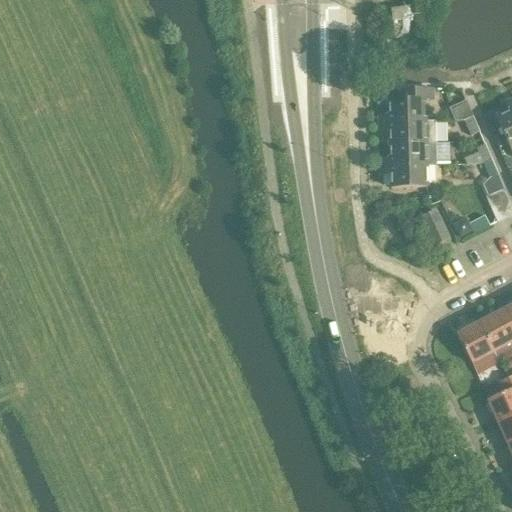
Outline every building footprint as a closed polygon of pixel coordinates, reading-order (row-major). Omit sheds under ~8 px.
[(393,21),(413,18),(413,17),(412,7),(392,10),(393,21)] [(380,124),(425,122),(425,102),(433,101),(433,90),(401,91),(401,101),(389,102),(390,116),(380,117),(380,124)] [(473,117),(466,102),(449,110),(454,122),(464,121),(473,117)] [(510,113),(496,119),(510,152),(511,155),(511,102),(506,104),(510,113)] [(471,137),(480,133),(473,117),(464,121),(471,137)] [(417,146),(437,145),(436,122),(425,122),(380,124),(381,131),(390,130),(390,146),(417,146)] [(417,146),(390,146),(391,159),(381,159),(382,168),(399,167),(427,166),(427,167),(437,166),(437,145),(417,146)] [(476,149),(483,164),(492,160),(485,145),(476,149)] [(490,179),(499,176),(492,160),(483,164),(490,179)] [(427,188),(427,167),(427,166),(399,167),(382,168),(382,174),(391,174),(391,189),(427,188)] [(511,217),(511,212),(503,191),(484,199),(495,225),(511,217)] [(432,248),(449,240),(436,212),(419,221),(432,248)] [(473,236),(489,227),(484,218),(468,227),(465,221),(453,227),(460,239),(472,233),(473,236)] [(511,307),(500,314),(511,335),(511,307)] [(511,335),(500,314),(478,325),(493,354),(511,344),(511,335)] [(471,366),(493,354),(478,325),(456,337),(471,366)] [(511,391),(511,390),(507,380),(497,384),(503,395),(511,391)] [(503,395),(497,384),(482,391),(487,402),(503,395)] [(487,402),(497,424),(511,417),(511,391),(503,395),(487,402)] [(511,417),(497,424),(506,445),(511,442),(511,417)]
